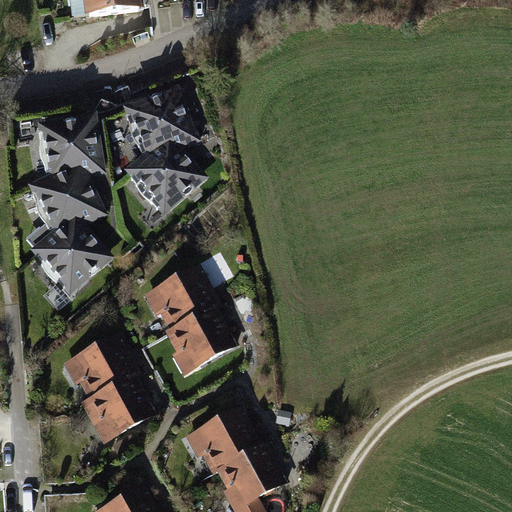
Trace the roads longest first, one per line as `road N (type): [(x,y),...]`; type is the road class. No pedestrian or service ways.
road 1 (unclassified): [(289,0),(148,65),(0,95)]
road 2 (track): [(511,362),(452,376),(370,436),(330,511)]
road 3 (residential): [(14,350),(29,511)]
